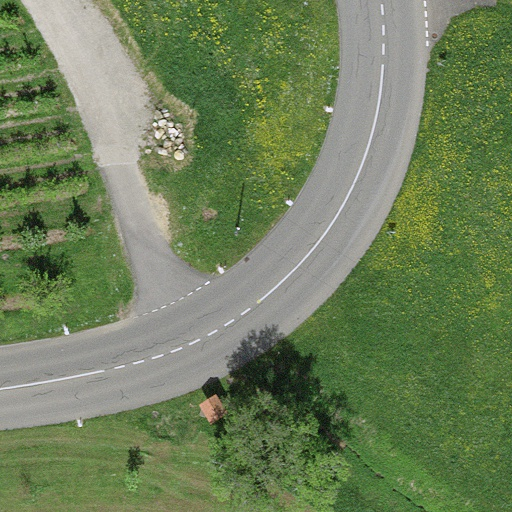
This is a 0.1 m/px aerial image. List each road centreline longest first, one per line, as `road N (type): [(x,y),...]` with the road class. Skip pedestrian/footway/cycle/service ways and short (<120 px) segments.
road 1 (tertiary): [(0,389),(185,347),(279,288),(351,197),(359,174),(382,73),(379,0)]
road 2 (track): [(185,347),(134,227),(70,33),(49,0)]
road 3 (track): [(380,11),(511,10)]
